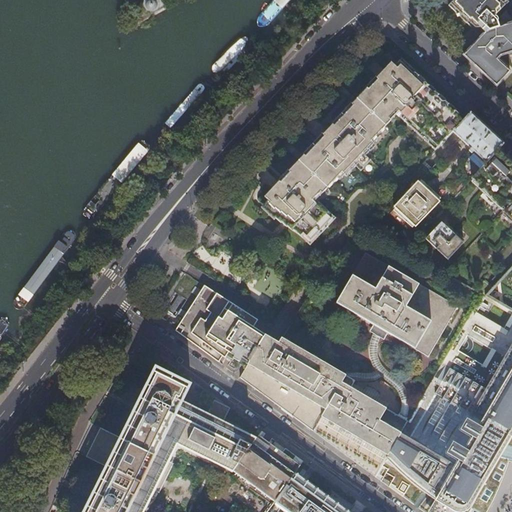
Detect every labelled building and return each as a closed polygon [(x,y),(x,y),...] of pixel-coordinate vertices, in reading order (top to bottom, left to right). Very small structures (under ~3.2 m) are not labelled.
[(145,0),(144,2),(143,4),(143,6),(143,9),(145,11),(147,12),(149,13),(152,13),(154,12),(156,11),(158,7),(158,5),(156,1),(154,0),(145,0)] [(509,1),(507,0),(454,0),(449,6),(470,26),(474,21),(481,27),(485,23),(489,30),(499,27),(498,22),(498,21),(498,20),(498,19),(497,18),(495,16),(509,1)] [(511,22),(499,27),(489,30),(486,32),(464,55),(482,72),(496,85),(510,71),(497,59),(501,55),(511,51),(511,22)] [(485,23),(481,27),(486,32),(489,30),(485,23)] [(401,110),(440,147),(454,132),(465,120),(432,88),(404,62),(395,72),(385,82),(381,78),(367,93),(355,105),(347,96),(334,110),(322,122),(336,135),(327,144),(322,140),(313,150),(290,174),(283,182),(287,187),(277,197),(268,207),(270,206),(279,215),(278,216),(279,217),(279,216),(284,221),(287,218),(289,220),(291,223),(289,225),(290,225),(291,224),(312,240),(333,218),(314,199),(322,191),(324,192),(344,172),(347,174),(356,164),(358,166),(360,163),(365,167),(373,159),(368,154),(377,144),(374,141),(394,120),(392,119),(401,110)] [(489,129),(471,113),(465,120),(454,132),(487,162),(498,151),(504,144),(489,129)] [(487,162),(472,178),(502,207),(502,208),(504,210),(511,201),(511,164),(498,151),(487,162)] [(406,183),(418,171),(416,169),(404,182),(406,183)] [(419,182),(395,208),(417,227),(440,202),(419,182)] [(146,202),(151,195),(143,189),(138,196),(146,202)] [(511,201),(504,210),(503,211),(511,218),(511,201)] [(427,239),(449,259),(464,242),(442,222),(427,239)] [(350,237),(353,240),(358,235),(355,232),(350,237)] [(353,277),(337,304),(428,357),(458,307),(367,254),(353,277)] [(271,263),(278,267),(282,260),(275,256),(271,263)] [(487,297),(494,290),(490,287),(491,286),(486,281),(477,291),(483,295),(487,297)] [(219,362),(225,353),(233,358),(243,364),(244,363),(248,365),(255,352),(246,344),(243,343),(253,325),(257,318),(203,286),(192,303),(176,330),(185,337),(212,357),(219,362)] [(280,343),(267,335),(265,334),(271,323),(257,318),(253,325),(243,343),(246,344),(255,352),(248,365),(274,401),(338,449),(376,476),(386,459),(401,433),(408,421),(352,387),(355,380),(283,338),(280,343)] [(511,345),(486,389),(450,368),(436,394),(443,398),(417,443),(401,433),(386,459),(388,461),(389,462),(391,464),(392,465),(394,467),(395,468),(397,470),(411,482),(414,485),(417,487),(420,490),(423,492),(427,495),(430,497),(432,498),(444,507),(451,511),(452,511),(469,511),(470,511),(471,511),(473,509),(473,508),(474,506),(475,505),(476,503),(477,502),(478,500),(479,499),(479,498),(484,487),(488,478),(492,467),(495,458),(502,440),(511,442),(511,345)] [(183,401),(189,388),(189,386),(183,383),(164,374),(156,370),(143,397),(135,414),(134,415),(130,425),(123,439),(121,443),(110,467),(108,470),(100,486),(91,505),(89,508),(87,511),(145,511),(178,445),(185,448),(233,472),(234,471),(257,438),(243,431),(224,421),(208,414),(213,405),(201,399),(196,408),(189,404),(183,401)] [(198,392),(189,388),(183,401),(189,404),(196,408),(201,399),(213,405),(208,414),(224,421),(230,407),(212,399),(198,392)] [(121,443),(123,439),(118,436),(102,429),(102,430),(94,447),(89,457),(110,467),(121,443)] [(260,435),(257,438),(234,471),(274,501),(295,472),(300,464),(280,450),(260,435)] [(295,472),(274,501),(288,511),(348,511),(339,505),(295,472)]
